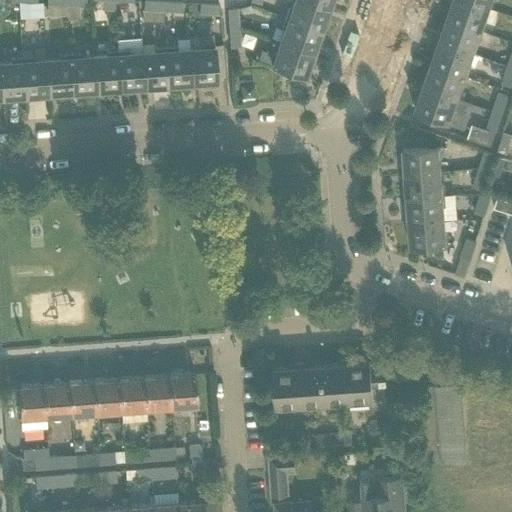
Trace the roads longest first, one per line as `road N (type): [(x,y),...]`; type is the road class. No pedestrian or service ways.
road 1 (residential): [(0,156),(347,134)]
road 2 (residential): [(375,283),(350,331),(231,347),(234,511)]
road 3 (residential): [(375,283),(354,269),(345,246),(347,134)]
road 4 (residential): [(511,324),(375,283)]
road 5 (residential): [(347,134),(393,0)]
